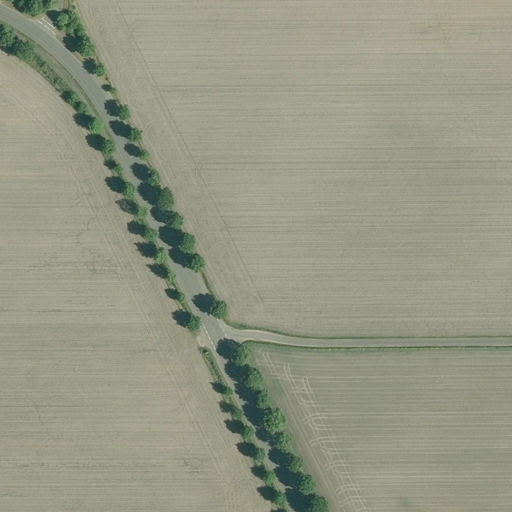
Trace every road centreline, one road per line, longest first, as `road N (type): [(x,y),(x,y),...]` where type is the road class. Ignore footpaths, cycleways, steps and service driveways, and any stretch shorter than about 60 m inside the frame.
road 1 (secondary): [(0,11),(42,34),(107,113),(217,333)]
road 2 (residential): [(217,333),(511,335)]
road 3 (secondary): [(217,333),(302,511)]
